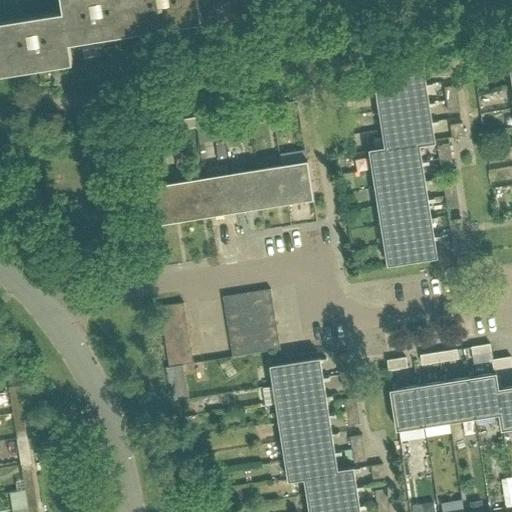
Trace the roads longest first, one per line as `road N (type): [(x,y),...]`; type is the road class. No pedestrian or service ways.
road 1 (residential): [(44,303),(324,256),(334,317),(511,295)]
road 2 (unclassified): [(128,511),(114,435),(85,360),(44,303)]
